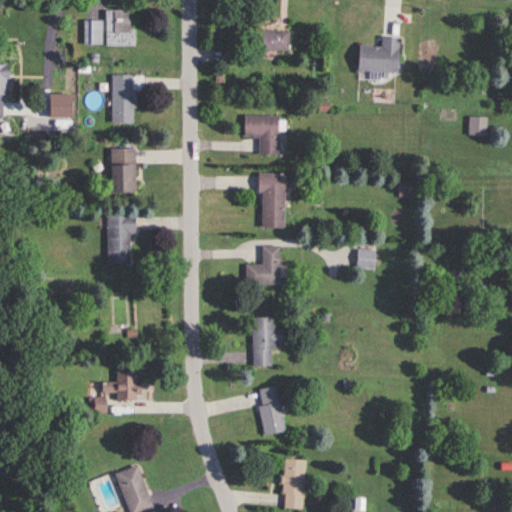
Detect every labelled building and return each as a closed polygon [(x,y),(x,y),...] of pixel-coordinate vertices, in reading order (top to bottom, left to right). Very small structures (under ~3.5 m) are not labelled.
[(100,46),(130,46),(129,10),(102,10),(102,20),(80,20),(81,45),(100,45),(100,46)] [(248,50),(287,52),(288,32),(249,30),(248,50)] [(356,72),(396,74),(398,38),(380,37),(380,48),(357,46),(356,72)] [(130,75),(108,75),(108,123),(130,123),(130,75)] [(276,116),(242,116),(242,137),(257,137),(257,155),(276,155),(276,116)] [(468,135),(486,135),(486,117),(468,117),(468,135)] [(133,148),(106,148),(106,193),(133,193),(133,148)] [(256,174),(256,193),(260,193),(259,229),(282,229),(282,187),(289,187),(289,175),(256,174)] [(133,215),(105,215),(105,265),(129,264),(128,233),(133,233),(133,215)] [(244,285),(278,285),(278,246),(260,246),(260,265),(244,265),(244,285)] [(356,269),(371,269),(371,251),(356,251),(356,269)] [(250,318),(251,367),(271,367),(271,343),(281,343),(281,330),(273,330),(273,318),(250,318)] [(135,371),(113,371),(113,383),(99,383),(99,397),(88,397),(88,413),(103,413),(104,394),(113,394),(113,400),(135,400),(135,371)] [(255,389),(263,436),(284,432),(275,386),(255,389)] [(280,509),(302,510),(303,460),(282,460),(280,509)] [(112,474),(125,511),(145,511),(151,510),(135,466),(112,474)]
